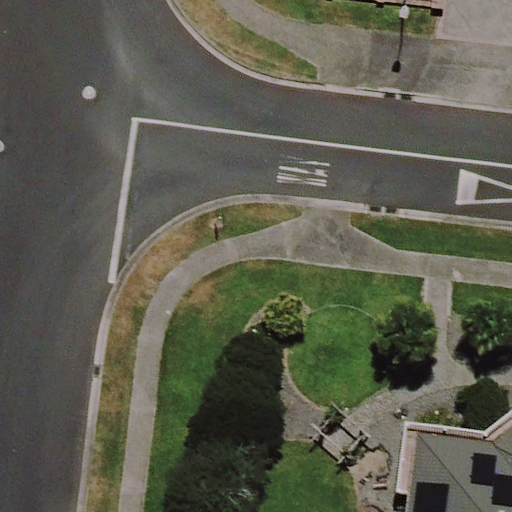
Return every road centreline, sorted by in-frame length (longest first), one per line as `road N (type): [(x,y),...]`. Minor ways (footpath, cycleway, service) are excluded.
road 1 (residential): [(39,107),(511,164)]
road 2 (residential): [(39,107),(0,432)]
